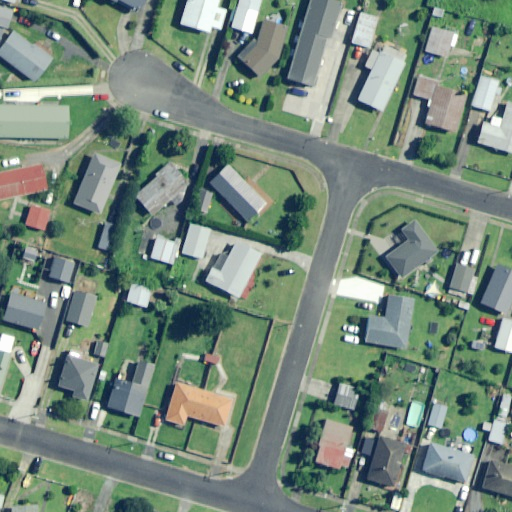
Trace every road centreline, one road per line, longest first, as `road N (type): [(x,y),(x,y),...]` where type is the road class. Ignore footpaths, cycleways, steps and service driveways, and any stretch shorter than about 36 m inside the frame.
road 1 (residential): [(356,164),(254,502)]
road 2 (residential): [(0,426),(254,502)]
road 3 (residential): [(141,80),(169,101),(356,164)]
road 4 (residential): [(356,164),(511,208)]
